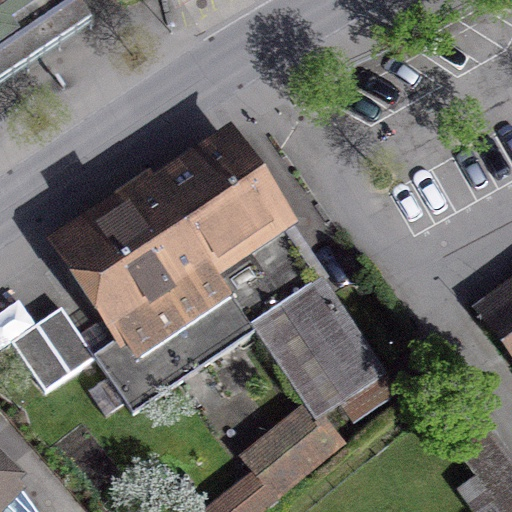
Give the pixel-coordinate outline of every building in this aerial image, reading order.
[(73,0),(0,0),(0,66),(82,12),(73,0)] [(380,375),(229,151),(162,196),(255,335),(308,413),(312,420),(380,375)] [(162,196),(67,259),(122,342),(94,361),(132,417),(255,335),(162,196)] [(511,291),(481,313),(511,356),(511,291)] [(60,310),(11,343),(45,394),(94,361),(60,310)] [(255,475),(208,511),(264,511),(333,454),(312,420),(308,413),(244,464),(255,475)] [(511,511),(511,479),(481,439),(449,463),(486,511),(511,511)] [(0,471),(0,493),(11,482),(0,471)]
